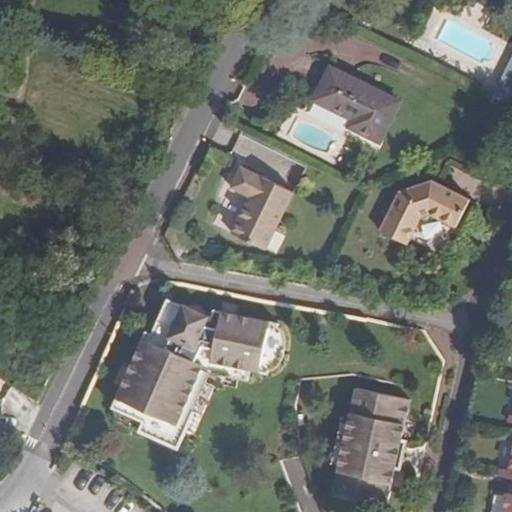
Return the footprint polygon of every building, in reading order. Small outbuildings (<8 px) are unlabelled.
[(399,101),(329,67),(312,102),(350,120),(346,127),(379,143),(399,101)] [(511,72),(506,69),(494,97),(511,105),(511,72)] [(504,121),(511,105),(494,97),(486,112),(504,121)] [(294,191),(242,165),(231,186),(250,196),(232,232),(267,249),(294,191)] [(456,226),(470,200),(431,180),(400,190),(379,231),(406,244),(421,217),(429,213),(456,226)] [(93,260),(102,242),(93,236),(96,232),(62,207),(58,211),(54,209),(44,224),(93,260)] [(102,242),(93,260),(103,267),(111,248),(102,242)] [(335,257),(330,266),(342,271),(346,263),(335,257)] [(171,302),(161,323),(176,330),(186,309),(171,302)] [(176,330),(161,323),(154,337),(148,335),(112,410),(143,424),(139,433),(176,450),(193,413),(190,413),(208,373),(246,382),(249,371),(267,375),(278,326),(218,313),(216,318),(213,317),(214,315),(189,303),(186,309),(176,330)] [(28,397),(54,343),(0,305),(0,376),(12,385),(28,397)] [(54,343),(28,397),(36,402),(62,349),(54,343)] [(406,402),(352,390),(329,497),(382,510),(390,476),(396,476),(404,443),(397,442),(406,402)] [(511,440),(507,468),(498,466),(496,476),(511,478),(511,440)] [(511,511),(511,484),(510,493),(505,493),(501,511),(511,511)]
